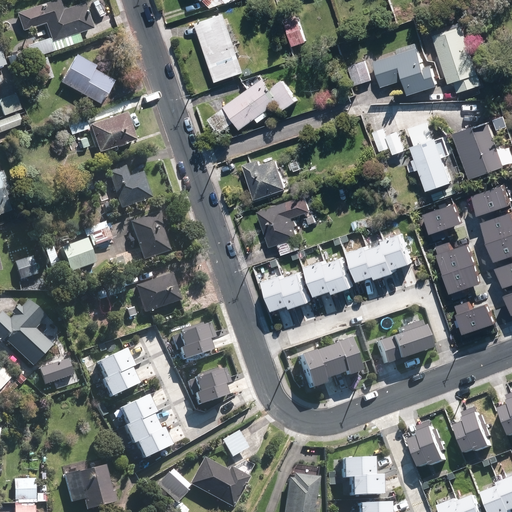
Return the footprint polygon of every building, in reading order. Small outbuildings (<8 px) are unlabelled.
[(284,0),(276,0),(280,13),(288,10),(284,0)] [(55,1),(17,14),(22,28),(44,20),(50,39),(88,26),(80,5),(59,12),(55,1)] [(222,17),(197,25),(215,81),(241,73),(222,17)] [(297,18),(285,22),(293,45),(305,41),(297,18)] [(459,28),(435,36),(450,81),(453,80),(456,89),(477,82),(459,28)] [(50,49),(46,39),(23,47),(27,57),(50,49)] [(423,49),(375,64),(382,85),(403,79),(407,93),(435,84),(423,49)] [(52,79),(46,58),(35,61),(41,82),(52,79)] [(89,68),(74,60),(61,83),(95,101),(106,81),(87,71),(89,68)] [(372,81),(365,61),(347,67),(355,87),(372,81)] [(295,100),(282,82),(267,92),(261,83),(225,108),(238,128),(275,102),(281,110),(295,100)] [(15,94),(0,99),(0,107),(3,115),(20,109),(15,94)] [(123,114),(90,124),(98,149),(131,138),(123,114)] [(18,115),(0,121),(0,133),(22,125),(18,115)] [(507,128),(503,117),(493,121),(497,132),(507,128)] [(84,118),(65,125),(69,135),(87,129),(84,118)] [(505,165),(490,123),(454,136),(469,178),(505,165)] [(389,148),(383,130),(373,134),(379,152),(389,148)] [(404,151),(397,132),(387,136),(394,155),(404,151)] [(450,181),(435,140),(412,148),(427,189),(450,181)] [(257,163),(244,168),(255,198),(284,188),(275,162),(258,167),(257,163)] [(301,171),(298,162),(287,166),(290,176),(301,171)] [(122,171),(109,175),(119,206),(146,198),(139,176),(125,181),(122,171)] [(511,201),(505,183),(476,193),(482,211),(511,201)] [(456,193),(454,188),(444,191),(446,197),(456,193)] [(444,197),(442,192),(432,196),(434,201),(444,197)] [(303,198),(258,214),(269,247),(295,238),(288,217),(307,211),(303,198)] [(465,219),(459,200),(428,210),(434,229),(465,219)] [(511,209),(485,219),(492,238),(511,231),(511,209)] [(155,216),(129,224),(140,259),(164,251),(156,228),(159,227),(155,216)] [(101,225),(83,232),(89,246),(107,239),(101,225)] [(386,237),(387,240),(395,265),(413,260),(403,231),(386,237)] [(511,252),(511,231),(492,238),(499,257),(511,252)] [(369,246),(378,272),(379,274),(396,268),(395,265),(387,240),(369,246)] [(471,240),(441,251),(447,270),(477,259),(471,240)] [(80,243),(56,252),(64,274),(88,265),(80,243)] [(369,246),(368,243),(351,249),(361,277),(378,272),(369,246)] [(327,260),(336,286),(337,289),(354,283),(344,255),(327,260)] [(118,258),(109,261),(112,269),(121,266),(118,258)] [(327,260),(326,258),(309,263),(319,292),(336,286),(327,260)] [(484,279),(477,259),(447,270),(454,289),(484,279)] [(507,283),(511,281),(511,259),(501,264),(507,283)] [(27,261),(15,265),(19,280),(32,276),(27,261)] [(285,275),(294,301),(294,303),(312,297),(302,269),(285,275)] [(285,275),(284,272),(267,278),(276,306),(294,301),(285,275)] [(171,274),(138,285),(146,308),(179,298),(171,274)] [(490,300),(461,310),(468,328),(497,318),(490,300)] [(0,316),(0,339),(1,338),(28,363),(45,345),(29,330),(41,317),(26,303),(7,323),(0,316)] [(400,331),(378,339),(385,361),(430,345),(420,318),(398,326),(400,331)] [(183,345),(179,346),(183,358),(212,348),(208,336),(209,336),(205,323),(179,332),(183,345)] [(349,337),(324,345),(334,373),(345,370),(346,373),(360,369),(349,337)] [(334,373),(324,345),(300,353),(311,385),(325,380),(323,377),(334,373)] [(97,359),(105,376),(130,365),(133,364),(125,347),(97,359)] [(63,362),(39,370),(43,384),(68,376),(63,362)] [(138,381),(130,365),(105,376),(103,378),(110,394),(138,381)] [(198,390),(194,391),(199,403),(227,393),(223,381),(225,381),(220,368),(194,377),(198,390)] [(201,427),(186,384),(156,395),(171,438),(201,427)] [(511,400),(511,403),(502,407),(511,431),(511,392),(509,394),(511,400)] [(120,405),(128,423),(153,411),(155,410),(147,393),(120,405)] [(468,419),(458,423),(467,448),(477,445),(478,448),(492,443),(489,435),(492,434),(483,411),(481,412),(478,405),(464,410),(468,419)] [(160,427),(153,411),(128,423),(125,424),(133,440),(135,439),(160,427)] [(423,434),(412,438),(422,463),(432,459),(433,462),(446,457),(443,449),(447,448),(438,426),(435,427),(432,419),(419,424),(423,434)] [(160,427),(135,439),(143,455),(170,442),(162,426),(160,427)] [(246,449),(236,432),(221,441),(231,458),(246,449)] [(398,499),(423,489),(412,461),(415,460),(410,445),(382,456),(398,499)] [(372,454),(341,455),(342,473),(373,472),(372,454)] [(229,471),(205,458),(193,480),(231,500),(245,475),(231,467),(229,471)] [(102,468),(64,478),(69,499),(82,496),(86,510),(115,502),(113,493),(108,494),(102,468)] [(171,469),(159,482),(175,496),(187,483),(171,469)] [(350,473),(351,492),(381,491),(381,472),(350,473)] [(311,511),(317,476),(293,473),(293,479),(289,478),(284,511),(311,511)] [(511,476),(501,481),(502,483),(511,508),(511,476)] [(33,481),(13,482),(14,500),(34,499),(33,481)] [(494,511),(509,511),(511,511),(511,508),(502,483),(485,490),(494,511)] [(460,499),(464,511),(483,511),(477,493),(460,499)] [(464,511),(460,499),(459,497),(442,504),(445,511),(464,511)] [(389,511),(389,499),(358,500),(358,511),(389,511)]
